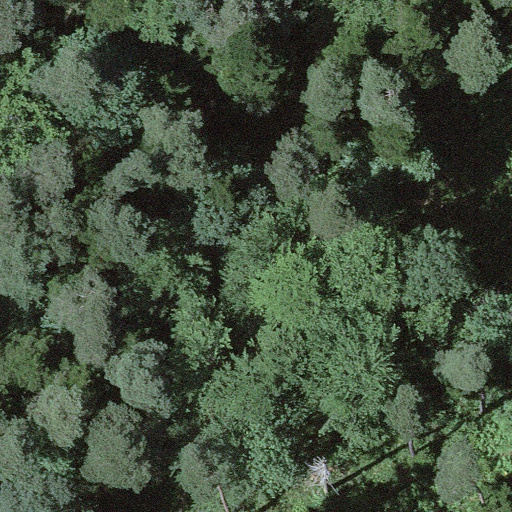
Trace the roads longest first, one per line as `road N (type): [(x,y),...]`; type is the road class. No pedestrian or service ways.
road 1 (track): [(364,0),(186,511)]
road 2 (track): [(0,304),(283,0)]
